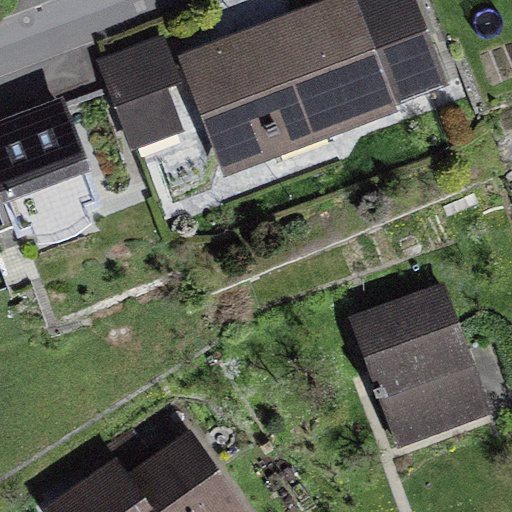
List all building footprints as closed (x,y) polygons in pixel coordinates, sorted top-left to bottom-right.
[(325,0),(178,58),(224,182),(399,114),(396,107),(450,87),(416,0),(325,0)] [(164,35),(94,60),(130,152),(198,128),(164,35)] [(0,234),(14,230),(18,241),(30,236),(36,248),(51,247),(67,243),(80,236),(91,225),(87,214),(103,208),(65,98),(0,121),(0,234)] [(442,286),(348,319),(399,450),(492,418),(442,286)] [(89,479),(43,511),(44,511),(246,511),(192,433),(155,456),(133,428),(79,465),(89,479)]
